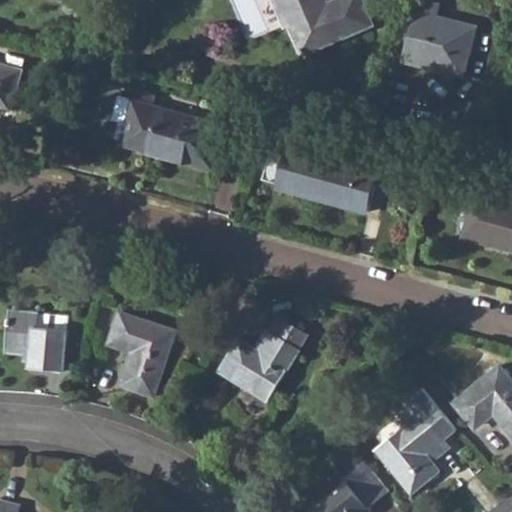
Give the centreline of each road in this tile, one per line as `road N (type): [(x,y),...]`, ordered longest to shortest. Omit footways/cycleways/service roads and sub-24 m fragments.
road 1 (residential): [(511,331),(0,189)]
road 2 (residential): [(224,511),(179,468),(120,439),(0,423)]
